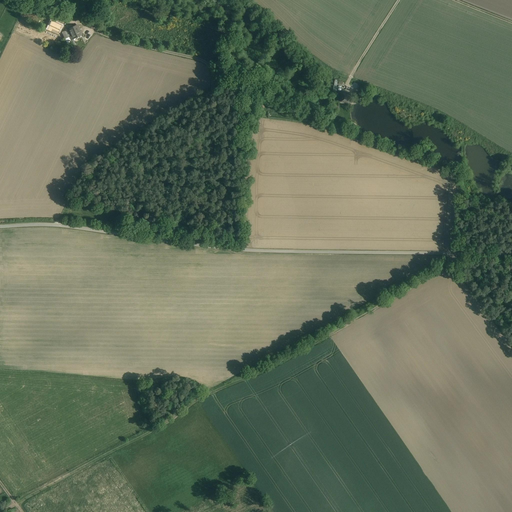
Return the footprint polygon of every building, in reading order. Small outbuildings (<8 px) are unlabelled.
[(74,25),(65,33),(73,41),(78,47),(82,43),(76,37),(82,32),(74,25)] [(94,33),(87,28),(85,31),(88,33),(85,38),(88,40),(94,33)] [(73,41),(65,33),(63,36),(71,44),(73,41)] [(343,90),(340,90),(339,103),(347,103),(347,100),(343,100),(343,90)] [(351,91),(343,90),(343,100),(347,100),(351,100),(351,91)]
